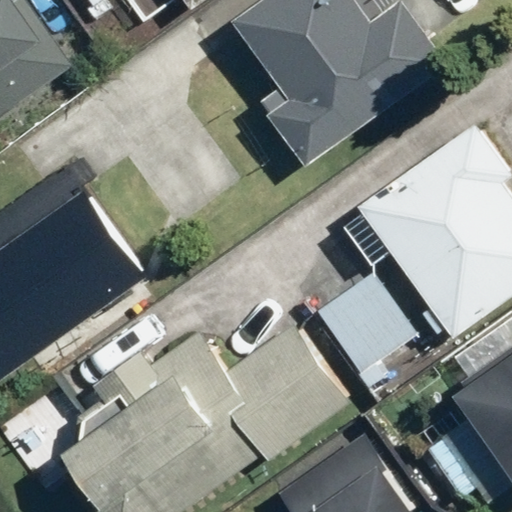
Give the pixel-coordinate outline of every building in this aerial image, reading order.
[(0,0),(0,114),(86,56),(47,0),(0,0)] [(101,0),(107,7),(116,0),(140,0),(155,19),(180,0),(204,0),(209,5),(214,0),(101,0)] [(318,156),(462,48),(426,0),(269,0),(249,16),(294,76),(271,93),(318,156)] [(387,260),(406,246),(468,332),(511,301),(511,142),(493,117),(355,215),(387,260)] [(0,379),(158,261),(79,155),(0,213),(0,379)] [(430,327),(383,264),(322,309),(370,372),(430,327)] [(277,459),(364,392),(304,314),(240,363),(210,325),(166,359),(153,342),(133,358),(113,333),(58,375),(97,426),(57,456),(100,511),(194,511),(272,452),(277,459)] [(511,350),(474,378),(497,410),(435,455),(464,495),(488,478),(503,498),(511,491),(511,350)] [(312,511),(440,511),(384,426),(294,484),(312,511)]
